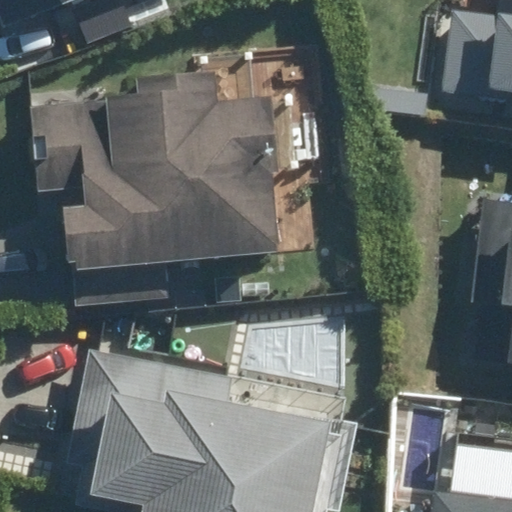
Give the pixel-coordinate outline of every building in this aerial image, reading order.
[(0,0),(0,24),(1,26),(69,0),(0,0)] [(448,13),(440,107),(511,113),(511,0),(498,0),(497,18),(448,13)] [(62,200),(70,280),(273,260),(266,182),(279,180),(271,101),(216,106),(213,76),(25,94),(36,203),(62,200)] [(511,199),(472,195),(448,376),(511,384),(511,199)] [(317,511),(331,429),(343,431),(350,392),(87,350),(70,456),(92,460),(85,502),(137,511),(136,511),(317,511)] [(511,511),(511,445),(445,440),(440,497),(428,496),(426,511),(511,511)]
